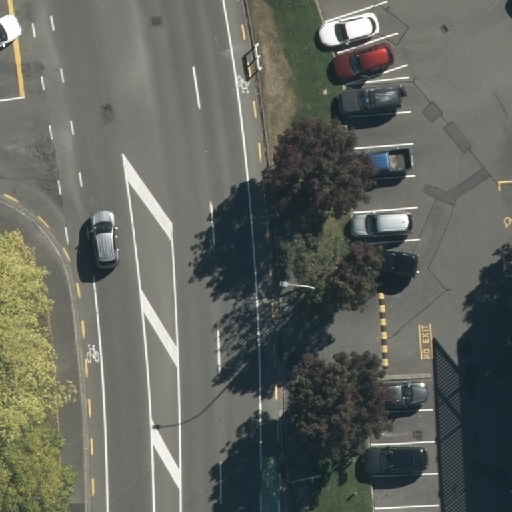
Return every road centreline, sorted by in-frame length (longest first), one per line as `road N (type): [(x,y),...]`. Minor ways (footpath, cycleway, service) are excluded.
road 1 (primary): [(179,511),(167,228),(147,80)]
road 2 (unclassified): [(0,100),(147,80)]
